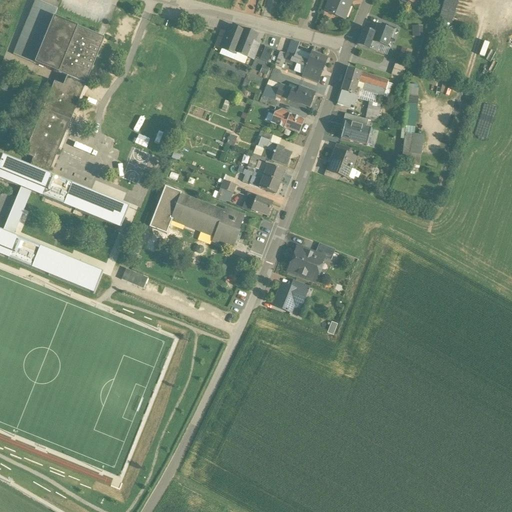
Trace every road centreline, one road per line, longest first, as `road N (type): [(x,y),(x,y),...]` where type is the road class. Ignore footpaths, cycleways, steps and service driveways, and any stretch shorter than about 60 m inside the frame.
road 1 (residential): [(350,49),(246,316),(147,511)]
road 2 (residential): [(350,49),(156,0)]
road 3 (track): [(504,0),(478,41),(441,160)]
